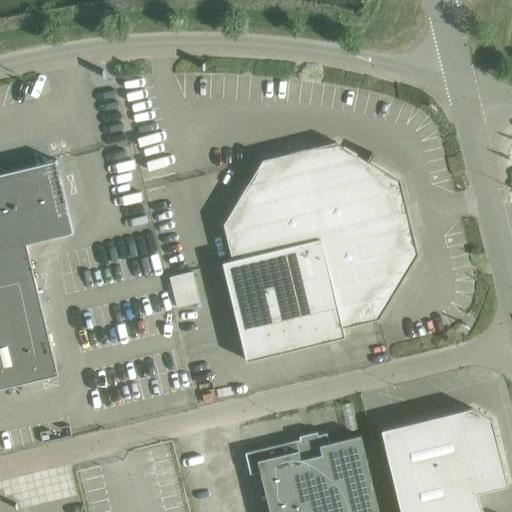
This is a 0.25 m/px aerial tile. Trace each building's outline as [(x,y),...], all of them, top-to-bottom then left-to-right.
[(417,254),(400,181),(336,142),(263,160),(224,224),(232,260),(222,262),(247,361),(347,338),(344,328),(380,319),(417,254)] [(0,173),(0,388),(58,374),(27,244),(74,233),(56,160),(0,173)] [(181,305),(206,298),(198,267),(173,274),(181,305)] [(482,511),(478,492),(509,485),(493,420),(472,408),(382,430),(401,511),(482,511)] [(251,474),(260,471),(270,511),(379,511),(361,435),(329,442),(327,433),(245,453),(251,474)]
